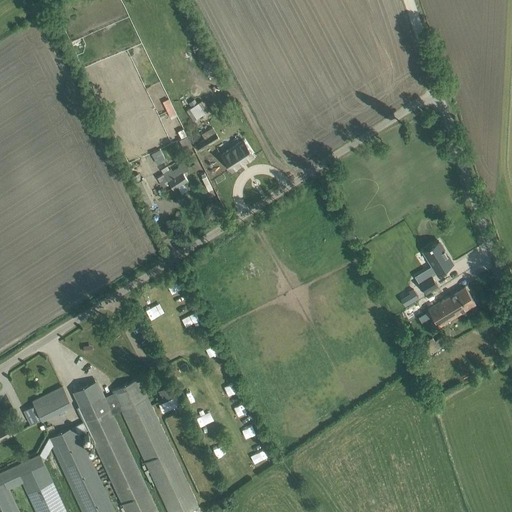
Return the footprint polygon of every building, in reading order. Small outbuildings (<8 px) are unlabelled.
[(219,138),(214,129),(213,127),(202,134),(205,139),(195,145),(201,154),(211,147),(209,144),(219,138)] [(243,139),(220,154),(230,169),(239,163),(240,165),(254,156),(243,139)] [(189,167),(186,162),(183,157),(177,161),(180,166),(173,171),(171,168),(163,173),(173,189),(188,180),(182,171),(189,167)] [(272,177),(264,164),(238,180),(247,193),(272,177)] [(143,178),(136,181),(142,195),(152,190),(151,187),(148,188),(143,178)] [(459,216),(441,224),(443,229),(452,225),(455,231),(445,235),(450,246),(468,238),(459,216)] [(431,244),(424,248),(439,272),(456,262),(441,237),(432,242),(430,243),(431,244)] [(433,275),(419,283),(426,294),(440,286),(433,275)] [(176,295),(186,292),(183,284),(174,287),(176,295)] [(465,286),(457,291),(440,301),(428,308),(435,318),(431,320),(430,323),(434,329),(450,318),(475,303),(465,286)] [(185,329),(202,318),(196,309),(179,319),(185,329)] [(152,322),(161,318),(157,310),(148,314),(152,322)] [(433,352),(447,341),(443,335),(435,340),(432,337),(415,350),(423,361),(429,357),(427,354),(429,351),(431,353),(432,352),(433,352)] [(139,377),(112,390),(113,392),(119,404),(121,409),(168,511),(185,511),(198,506),(139,377)] [(89,383),(73,391),(79,405),(78,406),(85,421),(89,428),(127,511),(158,511),(113,413),(121,409),(119,404),(110,408),(105,396),(104,394),(99,383),(91,387),(89,383)] [(63,386),(33,400),(42,419),(72,404),(63,386)] [(177,395),(159,403),(163,411),(181,403),(177,395)] [(199,409),(202,417),(211,414),(209,406),(199,409)] [(75,425),(49,438),(52,445),(83,511),(115,511),(79,433),(89,428),(85,421),(75,425)] [(0,439),(12,434),(6,422),(0,424),(0,439)] [(40,454),(0,472),(8,488),(23,482),(36,511),(66,511),(43,461),(52,445),(49,438),(40,454)] [(0,472),(0,511),(19,511),(8,488),(0,472)]
